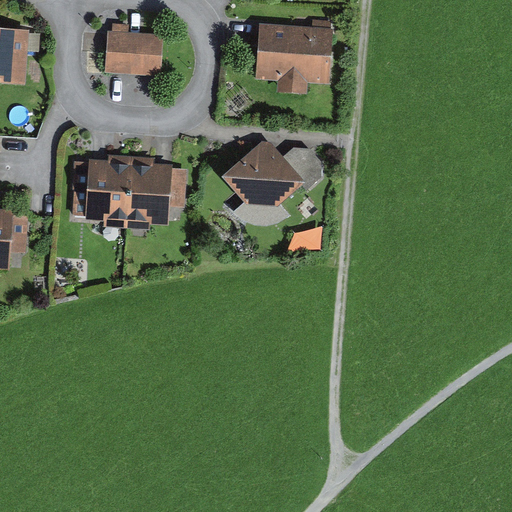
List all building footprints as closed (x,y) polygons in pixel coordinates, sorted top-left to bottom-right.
[(123,37),(109,37),(107,67),(121,68),(123,37)] [(138,38),(123,37),(121,68),(136,69),(138,38)] [(154,39),(138,38),(136,69),(153,70),(154,39)] [(327,48),(256,44),(253,102),(324,106),(327,48)] [(23,51),(0,49),(0,106),(20,108),(23,51)] [(261,160),(217,202),(263,249),(307,207),(261,160)] [(171,185),(82,180),(78,244),(168,249),(171,185)] [(16,229),(0,227),(0,290),(13,291),(16,229)] [(296,228),(295,247),(326,247),(326,228),(296,228)]
